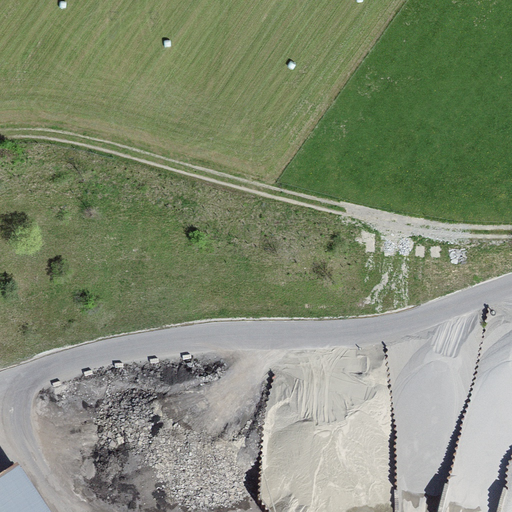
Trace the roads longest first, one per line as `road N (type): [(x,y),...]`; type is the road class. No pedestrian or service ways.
road 1 (track): [(0,134),(54,134),(314,203),(457,231),(511,233)]
road 2 (track): [(0,387),(142,346),(391,320),(511,289)]
road 3 (unknown): [(79,511),(8,384)]
